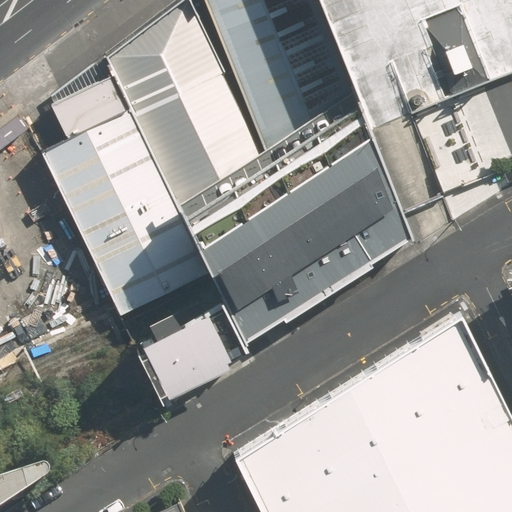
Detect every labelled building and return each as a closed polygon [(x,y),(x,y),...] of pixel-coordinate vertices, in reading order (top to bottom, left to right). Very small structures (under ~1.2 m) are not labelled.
[(263,146),(186,0),(179,0),(121,46),(106,57),(178,200),(263,146)] [(323,0),(202,0),(263,146),(357,87),(323,0)] [(511,0),(323,0),(357,87),(418,243),(511,181),(511,0)] [(40,149),(69,214),(116,314),(211,265),(178,200),(106,57),(46,99),(66,138),(40,149)] [(263,146),(178,200),(211,265),(247,336),(411,232),(357,87),(263,146)] [(0,415),(129,355),(63,222),(0,252),(0,415)] [(133,342),(157,394),(229,360),(204,308),(133,342)] [(235,455),(263,511),(511,511),(511,411),(462,308),(235,455)] [(0,507),(38,482),(39,481),(40,478),(40,474),(38,472),(35,471),(31,471),(0,481),(0,507)] [(184,511),(179,500),(152,511),(184,511)]
